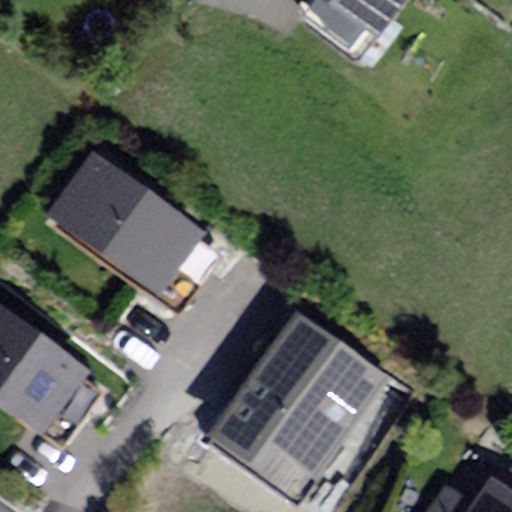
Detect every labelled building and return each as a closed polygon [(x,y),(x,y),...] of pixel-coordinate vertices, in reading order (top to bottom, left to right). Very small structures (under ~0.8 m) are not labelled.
[(401,0),(302,0),(295,10),(358,57),(401,0)] [(63,216),(175,297),(210,250),(97,168),(63,216)] [(124,392),(0,305),(0,406),(77,460),(124,392)] [(307,511),(396,378),(290,309),(202,444),(306,511),(307,511)] [(511,511),(511,467),(500,485),(491,479),(472,507),(446,489),(429,511),(511,511)]
